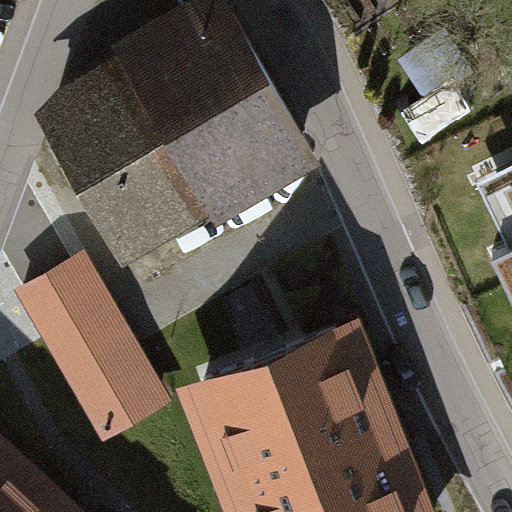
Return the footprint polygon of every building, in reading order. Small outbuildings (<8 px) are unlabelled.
[(71,101),(49,126),(117,244),(303,133),(231,7),(71,101)] [(463,63),(444,36),(417,55),(436,82),(463,63)] [(511,188),(489,200),(510,242),(493,250),(511,288),(511,188)] [(171,389),(85,239),(17,278),(103,428),(171,389)] [(407,511),(336,326),(206,377),(219,411),(227,408),(267,511),(407,511)] [(55,511),(0,461),(0,511),(55,511)]
